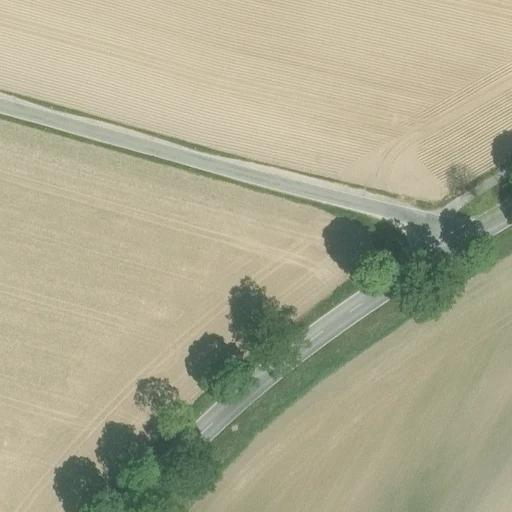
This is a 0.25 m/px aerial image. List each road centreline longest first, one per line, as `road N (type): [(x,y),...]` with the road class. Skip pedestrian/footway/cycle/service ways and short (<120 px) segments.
road 1 (tertiary): [(465,236),(0,100)]
road 2 (secondary): [(133,511),(229,408),(465,236)]
